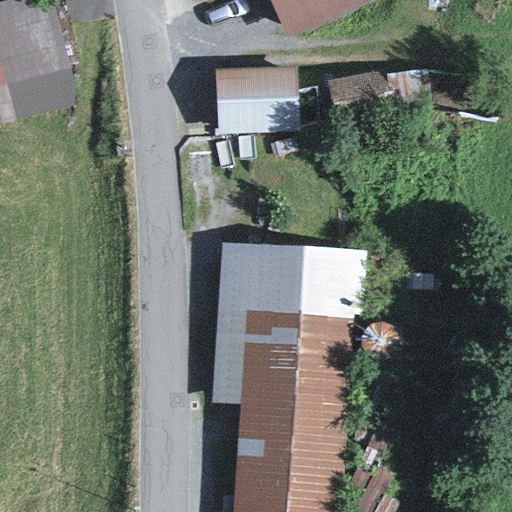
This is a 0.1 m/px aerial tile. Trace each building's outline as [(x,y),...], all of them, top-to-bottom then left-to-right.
[(33,0),(0,8),(0,85),(7,113),(68,97),(47,0),(33,0)] [(278,0),(291,29),(355,0),(278,0)] [(224,75),(226,130),(296,128),(294,73),(224,75)] [(340,82),(346,121),(391,114),(384,75),(340,82)] [(250,394),(241,511),(331,511),(344,311),(354,311),(358,264),(228,254),(217,391),(250,394)]
